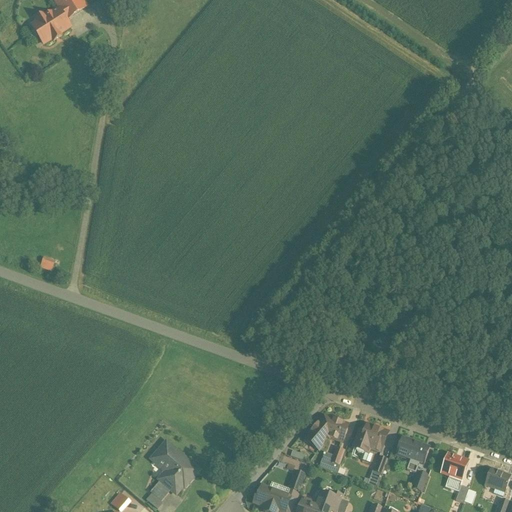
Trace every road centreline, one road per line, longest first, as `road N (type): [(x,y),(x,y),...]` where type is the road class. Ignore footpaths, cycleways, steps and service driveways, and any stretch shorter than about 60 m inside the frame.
road 1 (unclassified): [(328,393),(0,274)]
road 2 (unclassified): [(511,459),(328,393)]
road 3 (unclassified): [(328,393),(226,511)]
